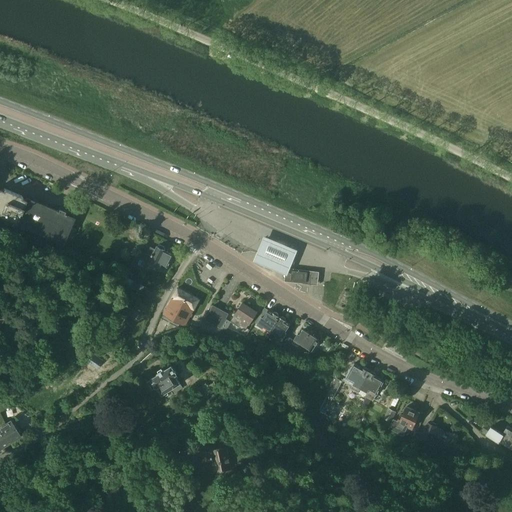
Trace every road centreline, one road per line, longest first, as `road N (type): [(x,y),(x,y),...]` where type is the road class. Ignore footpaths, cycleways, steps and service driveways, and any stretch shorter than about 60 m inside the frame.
road 1 (primary): [(511,328),(341,240),(0,102)]
road 2 (primary): [(0,118),(211,198),(511,330)]
road 3 (unclassified): [(105,0),(511,178)]
road 4 (residential): [(195,240),(141,350),(69,412),(0,456)]
road 5 (tertiary): [(426,378),(195,240)]
road 6 (tertiary): [(195,240),(0,146)]
